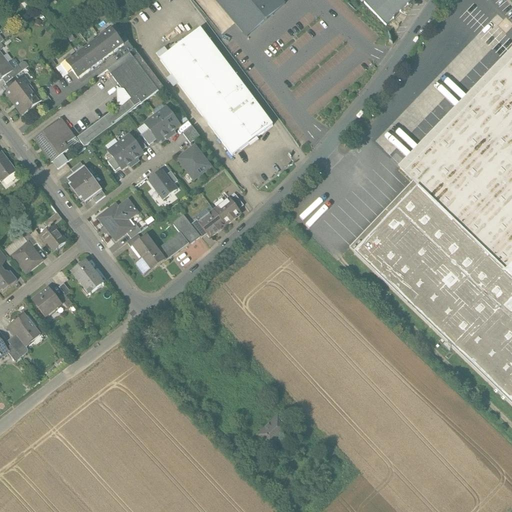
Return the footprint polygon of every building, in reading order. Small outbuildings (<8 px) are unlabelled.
[(215,0),(242,32),(274,5),(276,6),(281,2),(279,1),(279,0),(215,0)] [(367,0),(365,3),(387,25),(411,0),(367,0)] [(112,30),(106,35),(105,33),(99,37),(100,39),(112,55),(124,46),(112,30)] [(272,126),(200,30),(160,60),(232,156),(272,126)] [(112,55),(100,39),(95,43),(94,41),(88,46),(89,47),(101,63),(112,55)] [(101,63),(89,47),(84,51),(82,50),(77,54),(78,56),(90,71),(101,63)] [(511,49),(398,167),(413,182),(349,248),(511,406),(511,49)] [(0,54),(0,82),(9,75),(14,72),(13,71),(0,54)] [(130,54),(107,71),(111,76),(133,59),(130,54)] [(78,56),(72,60),(71,58),(66,63),(72,71),(78,80),(90,71),(78,56)] [(133,59),(111,76),(129,100),(136,109),(159,92),(133,59)] [(66,63),(65,62),(60,65),(68,75),(72,71),(66,63)] [(18,67),(13,71),(14,72),(9,75),(12,80),(16,77),(22,72),(18,67)] [(12,80),(6,84),(9,89),(19,81),(16,77),(12,80)] [(9,89),(5,92),(22,116),(38,104),(26,88),(29,86),(23,78),(9,89)] [(129,100),(78,138),(84,148),(136,109),(129,100)] [(38,104),(27,112),(31,117),(41,109),(38,104)] [(166,109),(155,117),(171,138),(175,135),(174,134),(174,131),(180,127),(166,109)] [(171,138),(155,117),(145,125),(149,130),(157,141),(159,143),(164,139),(166,139),(167,140),(171,138)] [(53,130),(50,127),(34,139),(51,163),(68,151),(64,146),(74,139),(63,123),(53,130)] [(192,128),(183,135),(186,140),(196,133),(192,128)] [(149,130),(141,136),(149,147),(157,141),(149,130)] [(196,133),(186,140),(190,145),(200,137),(196,133)] [(129,136),(119,144),(134,165),(138,162),(137,161),(137,159),(143,155),(141,152),(134,143),(129,136)] [(139,139),(134,143),(141,152),(147,148),(139,139)] [(134,165),(119,144),(108,152),(113,159),(120,168),(122,171),(128,166),(130,167),(131,168),(134,165)] [(195,147),(178,160),(194,181),(210,168),(195,147)] [(0,153),(0,182),(1,183),(15,173),(0,153)] [(113,159),(108,163),(115,172),(120,168),(113,159)] [(80,164),(71,171),(74,175),(83,169),(80,164)] [(74,175),(67,181),(76,193),(93,180),(84,168),(83,169),(74,175)] [(162,173),(156,178),(156,177),(149,182),(163,201),(177,191),(173,186),(172,186),(165,177),(162,173)] [(178,182),(171,173),(165,177),(172,186),(173,186),(178,182)] [(93,180),(76,193),(85,204),(92,199),(101,192),(102,192),(93,180)] [(101,192),(92,199),(95,204),(105,197),(101,192)] [(244,206),(236,196),(230,200),(238,211),(244,206)] [(225,226),(240,214),(238,211),(230,200),(229,200),(214,212),(225,226)] [(128,201),(112,214),(110,211),(99,219),(104,225),(103,226),(107,232),(108,231),(116,241),(126,234),(131,230),(133,229),(126,220),(136,212),(128,201)] [(208,238),(225,226),(214,212),(199,223),(198,224),(206,235),(208,238)] [(183,215),(172,223),(180,234),(157,251),(165,262),(188,245),(189,246),(200,237),(191,225),(183,215)] [(199,223),(196,221),(191,225),(200,237),(202,239),(206,235),(198,224),(199,223)] [(54,226),(50,228),(50,227),(47,229),(48,230),(39,237),(38,238),(44,245),(45,246),(47,244),(54,252),(66,243),(59,234),(60,234),(54,226)] [(138,228),(132,232),(131,230),(126,234),(131,240),(137,235),(141,233),(138,228)] [(35,232),(30,236),(37,244),(40,249),(44,245),(38,238),(39,237),(35,232)] [(28,233),(22,238),(27,244),(28,244),(31,248),(37,244),(30,236),(28,233)] [(131,240),(127,243),(132,249),(133,247),(141,241),(137,235),(131,240)] [(157,251),(146,237),(141,241),(133,247),(142,259),(135,264),(145,277),(165,262),(157,251)] [(27,244),(11,257),(25,275),(42,262),(31,248),(28,244),(27,244)] [(103,284),(86,263),(72,273),(90,295),(103,284)] [(0,264),(0,292),(2,293),(16,282),(10,276),(9,277),(8,275),(7,274),(5,273),(3,273),(0,270),(2,266),(0,264)] [(71,293),(64,284),(59,288),(64,295),(66,297),(71,293)] [(61,306),(48,289),(32,302),(46,318),(61,306)] [(66,297),(64,295),(59,298),(68,308),(72,305),(66,297)] [(37,332),(24,316),(7,330),(13,338),(14,338),(16,337),(24,347),(25,348),(34,341),(31,337),(37,332)] [(24,347),(16,337),(14,338),(13,338),(7,342),(10,347),(15,353),(24,347)] [(15,353),(10,347),(5,350),(8,353),(7,354),(15,363),(20,358),(15,353)] [(277,417),(257,435),(269,448),(289,430),(277,417)] [(286,473),(276,483),(290,498),(300,489),(286,473)]
